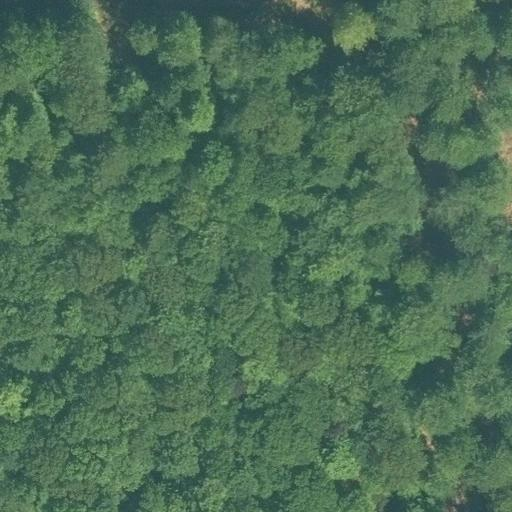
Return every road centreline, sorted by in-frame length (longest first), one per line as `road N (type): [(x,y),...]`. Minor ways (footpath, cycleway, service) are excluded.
road 1 (track): [(498,511),(375,0)]
road 2 (track): [(55,0),(349,35),(465,0)]
